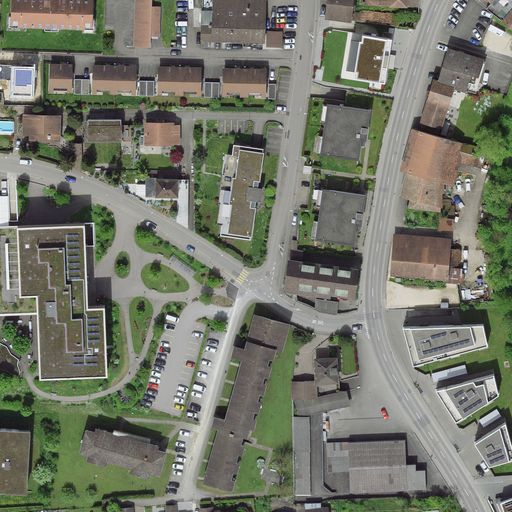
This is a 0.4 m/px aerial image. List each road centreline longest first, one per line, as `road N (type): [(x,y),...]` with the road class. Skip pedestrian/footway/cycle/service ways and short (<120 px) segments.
road 1 (primary): [(374,320),(394,147),(439,0)]
road 2 (residential): [(261,290),(275,261),(309,0)]
road 3 (residential): [(261,290),(97,191),(0,162)]
road 4 (primary): [(477,511),(395,379),(374,320)]
road 5 (residential): [(374,320),(313,322),(261,290)]
